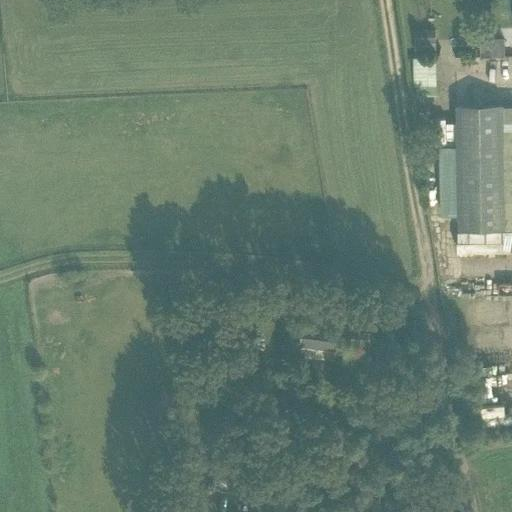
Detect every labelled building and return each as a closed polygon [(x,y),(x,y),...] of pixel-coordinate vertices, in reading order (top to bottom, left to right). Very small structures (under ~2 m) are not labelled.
[(413,28),(414,54),(414,93),(435,93),(434,28),(413,28)] [(501,52),(501,36),(479,36),(479,53),(501,52)] [(441,146),(442,215),(458,214),(458,229),(511,227),(511,105),(456,106),(457,145),(441,146)] [(299,345),(338,350),(341,328),(302,323),(299,345)] [(206,487),(233,496),(237,482),(250,486),(257,461),(246,454),(216,444),(207,474),(210,475),(206,487)]
